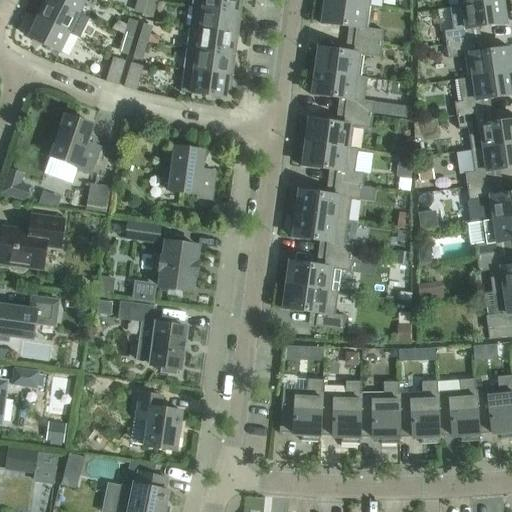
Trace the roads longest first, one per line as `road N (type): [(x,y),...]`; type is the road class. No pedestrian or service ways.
road 1 (residential): [(226,482),(274,133)]
road 2 (residential): [(226,482),(422,491),(511,484)]
road 3 (residential): [(274,133),(139,107),(23,67)]
road 4 (residential): [(274,133),(295,0)]
